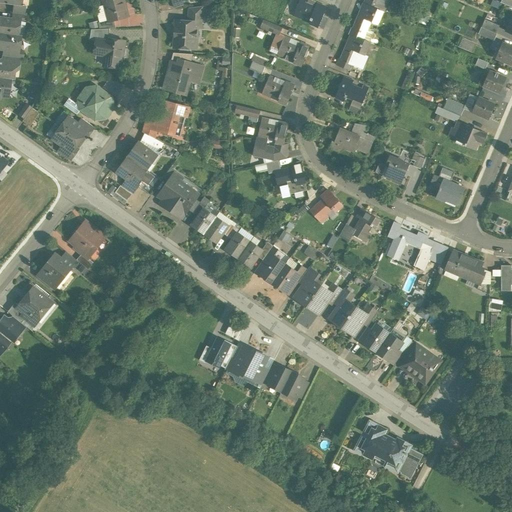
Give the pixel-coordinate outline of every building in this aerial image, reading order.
[(123,0),(105,5),(109,20),(110,22),(114,21),(128,17),(123,0)] [(305,0),(299,0),(293,15),(303,19),(304,16),(310,19),(310,20),(311,20),(310,23),(318,26),(325,10),(316,6),(315,8),(304,3),(305,0)] [(371,0),(364,0),(363,3),(376,8),(379,3),(371,0)] [(495,0),(493,0),(491,4),(499,9),(502,4),(495,0)] [(376,8),(363,3),(363,4),(365,5),(360,16),(358,15),(357,16),(358,16),(353,29),(365,33),(370,21),(378,24),(378,23),(377,23),(381,12),(383,12),(383,11),(376,8)] [(21,5),(13,4),(12,13),(24,15),(26,5),(22,4),(21,5)] [(203,6),(189,8),(188,22),(196,23),(196,28),(199,28),(201,28),(203,6)] [(24,15),(12,13),(11,20),(19,21),(19,22),(23,23),(24,15)] [(11,20),(0,18),(0,33),(17,36),(19,22),(19,21),(11,20)] [(109,20),(98,23),(100,29),(110,29),(116,28),(114,21),(110,22),(109,20)] [(282,28),(264,20),(261,27),(279,35),(282,28)] [(188,22),(176,21),(174,47),(197,49),(199,28),(196,28),(196,23),(188,22)] [(485,21),(482,27),(497,33),(499,28),(485,21)] [(479,34),(494,41),(497,33),(482,27),(479,34)] [(353,29),(351,28),(349,33),(362,39),(365,33),(353,29)] [(100,29),(91,30),(90,40),(96,41),(96,40),(107,42),(107,39),(108,39),(110,29),(100,29)] [(17,36),(0,33),(0,48),(2,49),(10,50),(18,51),(18,50),(20,36),(17,36)] [(348,46),(345,45),(345,46),(346,47),(341,59),(352,64),(357,52),(365,55),(366,54),(364,53),(369,43),(370,43),(370,42),(362,39),(349,33),(349,34),(352,36),(348,46)] [(299,47),(289,43),(291,39),(285,36),(277,54),(286,58),(288,55),(294,58),(294,59),(295,59),(294,62),(302,65),(308,49),(299,45),(299,47)] [(458,47),(472,53),(476,44),(462,38),(458,47)] [(108,39),(107,39),(107,42),(96,40),(96,41),(94,54),(105,55),(104,65),(120,68),(122,50),(124,50),(125,43),(123,42),(108,39)] [(511,46),(502,42),(496,58),(511,64),(511,62),(511,46)] [(18,51),(10,50),(2,49),(1,56),(6,57),(19,58),(22,59),(23,51),(18,50),(18,51)] [(189,54),(176,53),(173,64),(174,64),(174,63),(178,64),(179,60),(187,62),(189,54)] [(266,64),(268,58),(254,53),(252,59),(266,64)] [(187,62),(179,60),(178,64),(174,63),(174,64),(170,76),(167,75),(164,89),(185,95),(190,77),(199,80),(203,66),(191,63),(193,54),(189,54),(187,62)] [(341,59),(339,58),(336,64),(350,70),(352,64),(341,59)] [(488,63),(479,59),(476,65),(485,69),(488,63)] [(5,62),(0,61),(0,77),(10,79),(13,80),(14,73),(18,69),(19,64),(5,62)] [(265,67),(253,61),(250,69),(262,74),(265,67)] [(490,70),(487,78),(482,76),(479,84),(483,86),(499,93),(506,77),(490,70)] [(275,78),(269,76),(262,93),(271,97),(272,94),(279,97),(279,98),(280,98),(278,101),(286,105),(293,88),(284,84),(284,86),(273,82),(275,78)] [(0,77),(0,97),(2,96),(8,97),(10,79),(0,77)] [(125,85),(108,80),(103,88),(116,97),(125,85)] [(352,84),(343,80),(336,96),(344,100),(345,97),(346,98),(347,97),(353,99),(352,101),(361,105),(368,88),(363,86),(361,90),(351,85),(352,84)] [(112,97),(96,86),(95,88),(94,87),(90,88),(88,90),(86,89),(79,99),(81,101),(79,103),(80,107),(81,108),(80,109),(95,120),(97,119),(98,119),(103,119),(104,117),(106,118),(113,108),(111,106),(113,105),(112,100),(111,99),(112,97)] [(478,97),(478,98),(473,95),(468,105),(474,108),(472,112),(488,119),(495,104),(478,97)] [(448,99),(444,109),(451,112),(451,110),(461,115),(465,106),(448,99)] [(188,108),(164,102),(158,125),(156,131),(157,131),(174,136),(177,124),(179,125),(179,124),(183,125),(188,108)] [(26,104),(18,115),(24,119),(31,108),(26,104)] [(247,108),(236,105),(235,112),(245,115),(247,108)] [(260,111),(247,108),(245,115),(250,116),(258,118),(260,111)] [(461,115),(451,110),(451,112),(448,118),(458,122),(461,115)] [(78,124),(68,116),(60,128),(80,142),(86,134),(88,136),(91,132),(78,124)] [(278,124),(278,126),(267,123),(268,119),(262,118),(257,137),(267,140),(268,136),(275,138),(275,139),(276,139),(275,142),(284,144),(288,126),(278,124)] [(94,128),(82,119),(78,124),(91,132),(94,128)] [(158,125),(146,122),(144,133),(155,139),(157,131),(156,131),(158,125)] [(487,134),(463,123),(456,139),(465,143),(464,145),(475,150),(479,141),(483,143),(487,134)] [(356,124),(352,134),(363,139),(366,134),(368,126),(356,124)] [(80,142),(60,128),(52,139),(62,146),(74,155),(77,152),(74,150),(80,142)] [(352,134),(340,129),(334,143),(331,142),(329,147),(338,150),(340,145),(354,151),(359,137),(352,134)] [(155,139),(144,133),(141,141),(153,147),(156,140),(155,139)] [(359,137),(356,146),(369,151),(374,137),(366,134),(363,139),(359,137)] [(284,144),(275,142),(274,147),(266,145),(267,141),(256,139),(252,156),(262,158),(272,156),(273,155),(282,153),(284,144)] [(164,143),(156,140),(153,147),(160,150),(164,143)] [(157,156),(139,143),(128,157),(143,168),(148,161),(151,163),(157,156)] [(74,155),(62,146),(58,151),(71,160),(74,155)] [(282,153),(273,155),(272,156),(274,161),(278,160),(286,158),(285,153),(282,153)] [(410,164),(390,156),(386,165),(389,167),(385,176),(393,179),(392,180),(401,184),(410,164)] [(419,156),(414,167),(420,169),(425,159),(419,156)] [(143,168),(128,157),(118,172),(128,179),(136,185),(136,184),(140,178),(141,177),(138,175),(143,169),(148,172),(143,168)] [(274,161),(266,163),(269,174),(275,172),(274,168),(280,167),(278,160),(274,161)] [(301,164),(291,166),(292,168),(281,171),(280,167),(274,168),(275,172),(278,186),(288,184),(287,181),(294,180),(295,181),(296,181),(296,184),(305,182),(301,164)] [(170,168),(163,178),(167,183),(173,174),(174,175),(177,172),(170,168)] [(443,168),(441,171),(453,176),(454,172),(443,168)] [(148,172),(143,169),(138,175),(141,177),(140,178),(146,182),(152,175),(148,172)] [(441,171),(439,170),(436,177),(443,180),(444,179),(450,182),(453,176),(441,171)] [(174,175),(173,174),(167,183),(158,197),(168,205),(167,206),(182,217),(181,218),(181,219),(187,211),(195,200),(197,197),(178,184),(181,180),(174,175)] [(136,185),(128,179),(124,185),(134,193),(139,186),(136,184),(136,185)] [(450,182),(444,179),(443,180),(439,192),(437,198),(445,202),(446,199),(458,204),(465,188),(450,182)] [(296,181),(295,181),(294,180),(287,181),(288,184),(278,186),(279,187),(288,185),(290,194),(307,190),(305,182),(296,184),(296,181)] [(330,192),(323,198),(324,200),(315,207),(313,205),(309,209),(321,222),(328,216),(326,214),(331,209),(332,210),(333,209),(335,211),(342,205),(330,192)] [(200,202),(193,212),(197,217),(202,209),(203,210),(209,201),(204,197),(200,202)] [(195,200),(187,211),(193,213),(193,212),(200,202),(195,200)] [(197,217),(191,226),(203,235),(215,218),(203,210),(202,209),(197,217)] [(380,220),(364,210),(360,219),(361,220),(355,230),(352,228),(349,232),(365,242),(370,233),(368,232),(371,226),(373,226),(373,225),(375,227),(380,220)] [(215,218),(203,235),(215,243),(227,226),(215,218)] [(402,225),(394,222),(388,236),(394,238),(396,235),(397,236),(400,229),(402,225)] [(230,224),(223,233),(228,237),(234,227),(230,224)] [(352,228),(346,224),(339,236),(349,242),(353,235),(349,232),(352,228)] [(89,231),(82,226),(72,239),(78,244),(74,249),(81,254),(87,259),(87,258),(104,236),(92,226),(89,231)] [(234,227),(228,237),(232,241),(238,233),(239,231),(234,227)] [(419,233),(417,236),(400,229),(397,236),(396,235),(394,238),(387,255),(399,260),(406,243),(422,249),(423,250),(427,239),(428,237),(419,233)] [(232,241),(226,250),(238,259),(250,242),(238,233),(232,241)] [(441,245),(427,239),(423,250),(422,249),(415,266),(424,270),(429,259),(434,261),(441,245)] [(250,242),(238,259),(250,267),(258,257),(262,250),(250,242)] [(267,242),(262,250),(258,257),(263,260),(266,256),(273,246),(267,242)] [(441,245),(434,261),(441,264),(447,250),(448,248),(441,245)] [(441,264),(440,268),(445,270),(446,270),(447,268),(447,267),(453,252),(447,250),(441,264)] [(483,263),(454,250),(453,252),(447,267),(447,268),(446,270),(479,284),(480,284),(485,272),(482,271),(483,269),(481,268),(483,263)] [(77,260),(67,252),(60,260),(72,269),(78,261),(77,260)] [(81,254),(77,260),(78,261),(88,269),(94,263),(87,258),(87,259),(81,254)] [(263,260),(255,270),(260,274),(271,260),(266,256),(263,260)] [(273,256),(271,260),(260,274),(273,283),(285,265),(273,256)] [(59,261),(54,257),(39,275),(56,289),(72,269),(60,260),(59,261)] [(285,265),(273,283),(284,291),(295,276),(297,273),(285,265)] [(511,269),(511,266),(501,266),(501,292),(511,292),(511,285),(511,269)] [(309,267),(301,278),(307,282),(309,279),(314,271),(309,267)] [(485,272),(480,284),(479,284),(477,289),(490,294),(490,271),(483,269),(482,271),(485,272)] [(427,290),(432,277),(421,273),(417,287),(427,290)] [(295,276),(284,291),(290,295),(301,278),(301,277),(299,279),(295,276)] [(307,282),(296,296),(308,304),(320,286),(309,279),(307,282)] [(479,284),(468,279),(465,284),(477,289),(479,284)] [(320,286),(308,304),(320,312),(329,298),(331,295),(320,286)] [(34,287),(19,306),(29,314),(25,319),(29,322),(33,317),(38,321),(47,311),(44,309),(51,301),(34,287)] [(331,295),(329,298),(335,302),(336,299),(342,291),(337,287),(331,295)] [(342,291),(336,299),(342,303),(344,300),(349,293),(344,289),(342,291)] [(356,308),(344,300),(342,303),(332,318),(343,326),(356,308)] [(502,302),(492,300),(490,308),(501,310),(502,302)] [(19,306),(15,302),(7,312),(13,317),(21,323),(25,319),(29,314),(19,306)] [(356,308),(343,326),(355,334),(364,320),(367,316),(366,316),(356,308)] [(372,308),(366,316),(367,316),(364,320),(370,323),(378,312),(372,308)] [(497,315),(492,315),(491,326),(502,327),(502,321),(497,320),(497,315)] [(21,323),(13,317),(9,321),(9,322),(22,332),(25,327),(21,323)] [(5,318),(2,318),(0,320),(0,333),(11,342),(15,336),(18,336),(22,332),(9,322),(9,321),(5,318)] [(372,331),(365,342),(377,351),(389,334),(377,325),(372,331)] [(367,327),(359,339),(365,342),(372,331),(367,327)] [(240,329),(235,339),(239,342),(245,331),(240,329)] [(11,342),(0,333),(0,352),(1,353),(5,349),(5,346),(9,341),(11,342)] [(389,334),(377,351),(390,360),(397,350),(402,343),(389,334)] [(214,363),(225,368),(230,359),(236,348),(217,338),(212,349),(205,362),(213,366),(214,363)] [(411,342),(399,358),(404,362),(416,344),(411,342)] [(404,362),(401,365),(408,370),(411,372),(412,372),(418,376),(416,378),(425,384),(434,370),(430,368),(435,361),(428,357),(430,354),(416,344),(404,362)] [(205,362),(212,349),(207,346),(199,360),(204,363),(205,362)] [(246,348),(243,354),(240,355),(236,362),(231,372),(242,377),(243,375),(254,352),(246,348)] [(397,350),(390,360),(395,364),(402,354),(397,350)] [(257,354),(254,352),(243,375),(255,382),(256,381),(261,370),(267,358),(258,353),(257,354)] [(236,362),(230,359),(225,368),(231,372),(236,362)] [(268,373),(264,380),(269,383),(277,367),(272,364),(268,373)] [(269,383),(268,385),(281,392),(292,372),(278,365),(277,367),(269,383)] [(268,373),(261,370),(256,381),(262,384),(264,380),(268,373)] [(292,372),(281,392),(295,399),(296,396),(304,380),(305,378),(292,372)] [(304,380),(296,396),(301,399),(309,383),(304,380)] [(369,424),(358,445),(357,448),(364,452),(371,456),(370,457),(383,464),(390,468),(389,468),(400,474),(399,475),(407,479),(406,479),(409,481),(422,456),(408,448),(408,447),(397,441),(395,444),(381,436),(383,431),(369,424)] [(365,480),(372,482),(375,476),(368,473),(365,480)]
